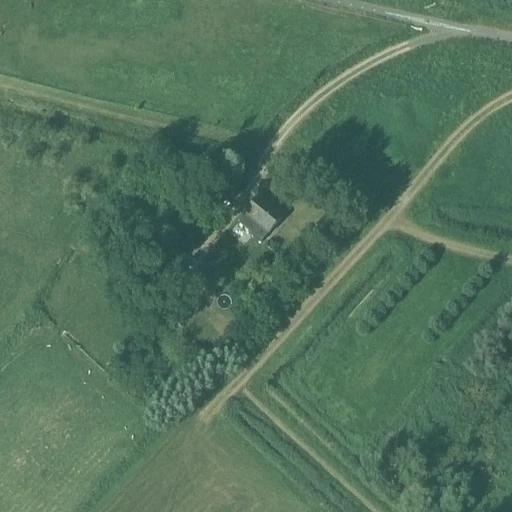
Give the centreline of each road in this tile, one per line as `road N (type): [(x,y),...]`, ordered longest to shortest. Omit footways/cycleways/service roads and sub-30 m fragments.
road 1 (track): [(391,217),(199,425),(212,441)]
road 2 (track): [(274,156),(0,88)]
road 3 (residential): [(294,511),(212,441),(149,511)]
road 4 (track): [(391,217),(468,122),(511,95)]
road 5 (track): [(511,263),(391,217)]
road 6 (residential): [(84,271),(0,364)]
